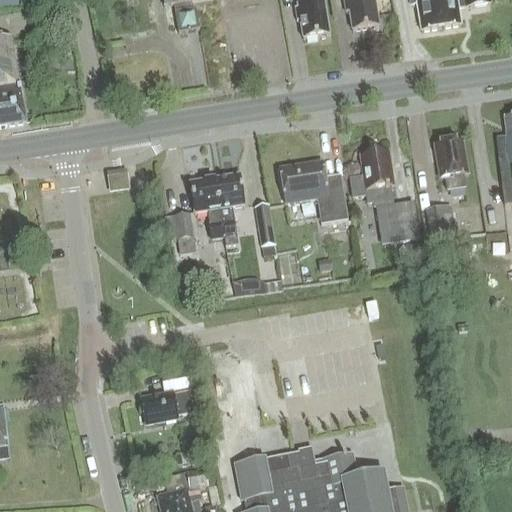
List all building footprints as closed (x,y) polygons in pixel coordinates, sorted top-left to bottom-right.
[(192,12),(191,5),(220,0),(161,0),(163,11),(173,9),(178,36),(199,33),(195,12),(192,12)] [(302,43),(327,39),(322,4),(319,4),(318,0),(301,0),(302,6),(297,7),(297,12),(294,12),(296,24),(300,23),(302,43)] [(345,0),(347,5),(344,6),(346,16),(349,15),(352,34),(378,30),(373,0),(345,0)] [(409,0),(411,9),(416,8),(421,35),(460,29),(458,13),(466,11),(489,7),(488,0),(409,0)] [(0,130),(25,127),(18,87),(10,39),(0,40),(0,130)] [(504,210),(511,208),(511,120),(504,122),(506,140),(495,142),(504,210)] [(432,149),(438,184),(445,183),(446,195),(465,192),(463,179),(469,178),(463,144),(432,149)] [(387,156),(360,160),(362,180),(348,182),(350,201),(363,199),(364,208),(373,207),(373,211),(393,209),(390,191),(393,191),(387,156)] [(345,223),(342,189),(326,191),(322,166),(279,173),(285,207),(316,202),(319,227),(345,223)] [(129,191),(127,177),(108,180),(110,194),(129,191)] [(238,249),(232,212),(244,210),(240,179),(214,183),(224,242),(225,251),(238,249)] [(224,242),(214,183),(189,187),(194,219),(207,217),(211,244),(224,242)] [(276,259),(269,209),(254,211),(260,251),(262,251),(264,261),(276,259)] [(454,232),(452,213),(442,214),(442,212),(425,214),(428,236),(454,232)] [(193,241),(189,217),(164,221),(167,245),(193,241)] [(412,266),(410,249),(399,250),(400,267),(412,266)] [(332,273),(330,263),(318,265),(320,275),(332,273)] [(282,294),(281,285),(264,287),(266,296),(282,294)] [(197,389),(194,372),(161,379),(164,396),(197,389)] [(178,420),(193,417),(189,397),(143,406),(148,431),(179,425),(178,420)] [(1,408),(0,408),(0,467),(8,466),(1,408)] [(204,466),(201,450),(189,452),(192,468),(204,466)] [(234,468),(241,503),(245,503),(246,511),(406,511),(403,492),(387,495),(383,477),(357,482),(352,458),(314,465),(312,457),(299,459),(298,456),(285,458),(265,462),(234,468)] [(206,490),(202,473),(185,477),(189,494),(206,490)] [(199,511),(198,503),(190,505),(188,496),(161,503),(163,511),(199,511)]
